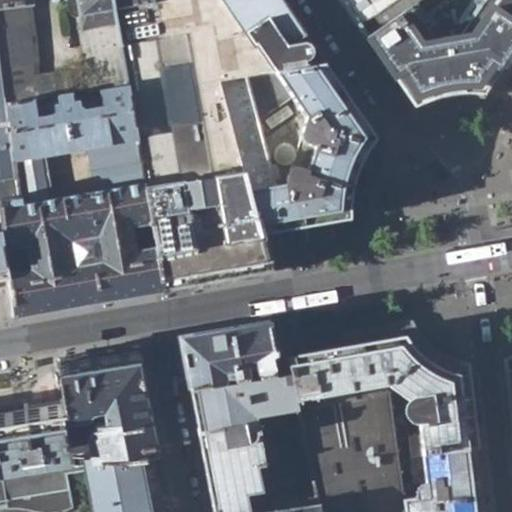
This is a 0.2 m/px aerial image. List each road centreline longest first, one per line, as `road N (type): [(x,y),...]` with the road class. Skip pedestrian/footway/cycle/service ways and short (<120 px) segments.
road 1 (residential): [(154,318),(469,263)]
road 2 (residential): [(502,511),(469,263)]
road 3 (residential): [(459,195),(314,0)]
road 4 (residential): [(154,318),(185,511)]
road 5 (residential): [(0,346),(154,318)]
